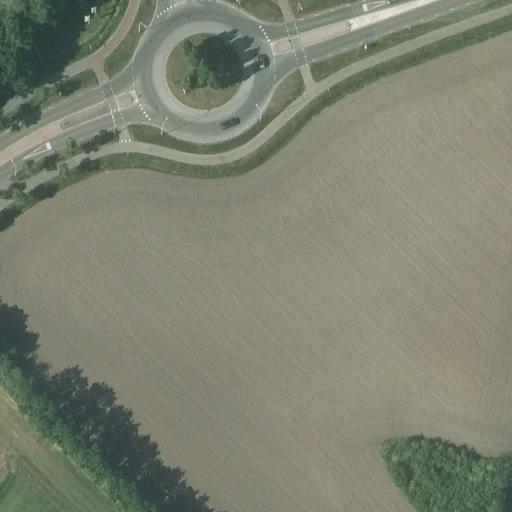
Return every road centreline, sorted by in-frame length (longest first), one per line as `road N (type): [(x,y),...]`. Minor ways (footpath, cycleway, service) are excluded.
road 1 (secondary): [(0,175),(68,137),(158,106)]
road 2 (secondary): [(146,72),(0,141)]
road 3 (secondary): [(158,106),(186,126),(225,125),(247,110),(262,75)]
road 4 (secondary): [(262,75),(349,38),(383,14)]
road 5 (secondary): [(383,14),(343,13),(252,39)]
